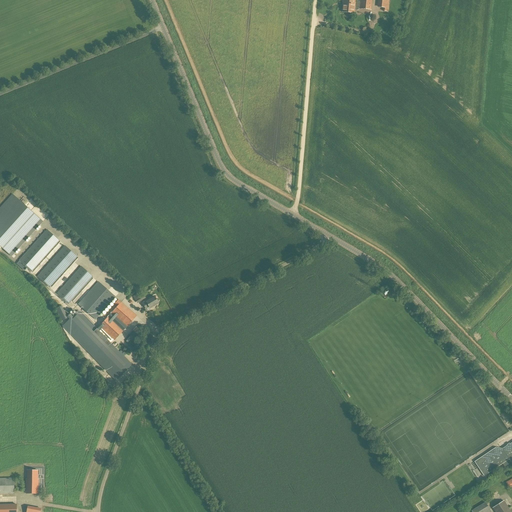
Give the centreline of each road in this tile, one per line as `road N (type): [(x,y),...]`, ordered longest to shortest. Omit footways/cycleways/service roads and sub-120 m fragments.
road 1 (unclassified): [(97,511),(164,326),(332,238)]
road 2 (tertiary): [(332,238),(223,170),(151,0)]
road 3 (tertiary): [(511,401),(380,265),(332,238)]
road 4 (track): [(290,214),(313,20)]
road 5 (unknown): [(162,25),(0,92)]
